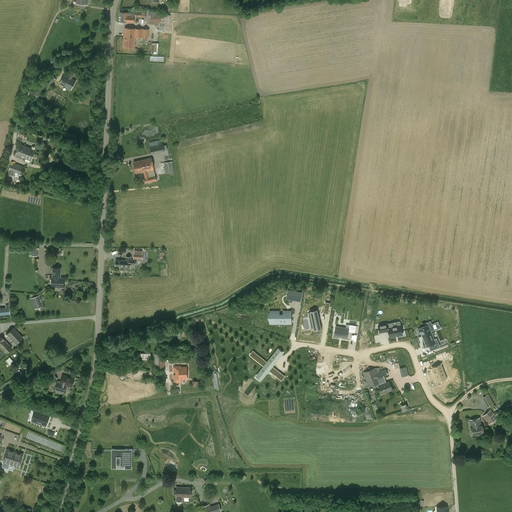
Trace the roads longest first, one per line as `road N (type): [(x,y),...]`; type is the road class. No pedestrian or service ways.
road 1 (tertiary): [(60,511),(98,362),(115,0)]
road 2 (residential): [(456,511),(449,413),(432,400),(408,347),(353,353),(292,342)]
road 3 (track): [(110,50),(34,79),(0,179)]
